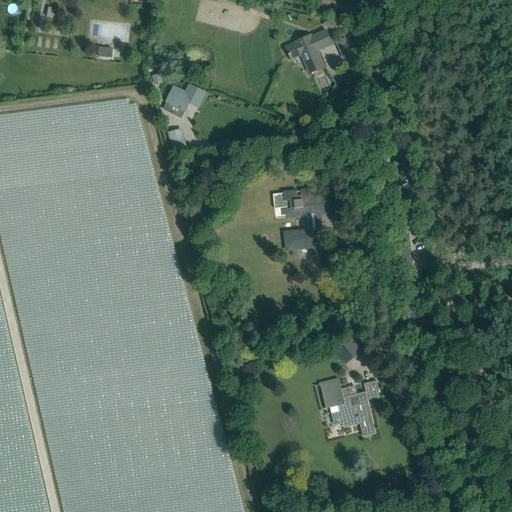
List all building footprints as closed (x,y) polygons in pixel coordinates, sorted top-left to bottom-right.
[(262,12),(276,16),(278,8),(264,4),(262,12)] [(47,8),(45,17),(53,19),(55,9),(47,8)] [(325,20),(323,26),(333,29),(335,23),(325,20)] [(308,71),(309,74),(324,67),(315,48),(322,45),(320,41),(329,37),(332,44),(327,31),(311,38),(310,35),(298,41),(299,43),(286,49),(291,60),(304,54),(311,70),(308,71)] [(99,48),(98,57),(112,58),(113,49),(99,48)] [(156,77),(157,87),(166,86),(164,76),(156,77)] [(168,101),(167,101),(168,101),(180,108),(180,109),(181,109),(181,108),(185,110),(185,109),(189,101),(198,105),(198,106),(198,105),(204,94),(204,93),(190,86),(190,87),(186,94),(174,89),(174,88),(174,89),(168,101)] [(173,133),(174,151),(187,150),(186,132),(173,133)] [(310,243),(312,257),(317,256),(315,247),(323,246),(322,229),(314,230),(312,215),(328,213),(328,211),(336,210),(334,196),(326,197),(326,195),(318,196),(318,197),(310,198),(309,190),(272,194),(274,209),(286,208),(287,214),(297,212),(298,220),(304,219),(305,231),(285,233),(287,250),(299,248),(299,244),(310,243)] [(351,337),(343,343),(355,357),(362,351),(351,337)] [(339,380),(315,386),(315,387),(316,386),(321,385),(327,408),(326,409),(338,406),(344,427),(359,423),(363,436),(365,435),(366,436),(376,433),(367,399),(378,396),(379,398),(380,397),(378,391),(379,390),(377,381),(364,384),(366,392),(356,395),(355,392),(351,393),(349,387),(341,389),(339,380)]
